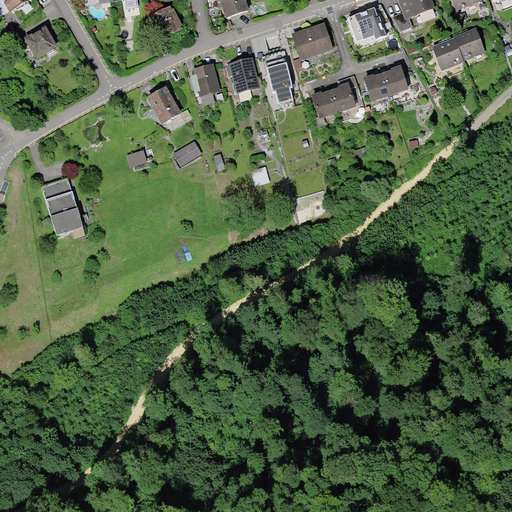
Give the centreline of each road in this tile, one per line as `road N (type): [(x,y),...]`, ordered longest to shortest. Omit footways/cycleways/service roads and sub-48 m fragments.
road 1 (track): [(511,87),(342,245),(176,347),(96,472),(25,511)]
road 2 (residential): [(339,0),(204,41)]
